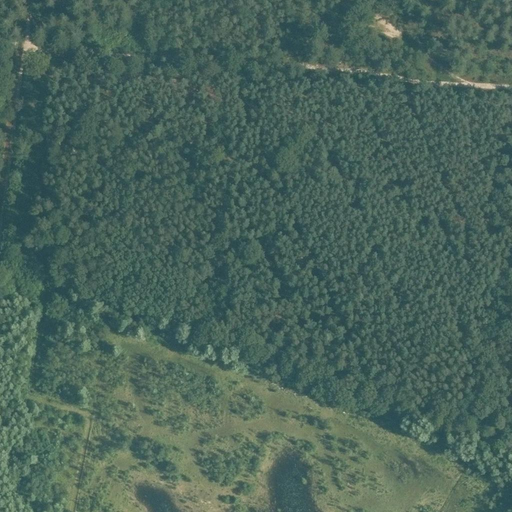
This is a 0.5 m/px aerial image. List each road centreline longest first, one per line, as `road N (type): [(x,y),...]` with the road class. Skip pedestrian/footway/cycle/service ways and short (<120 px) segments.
road 1 (unknown): [(511,82),(352,63),(26,43)]
road 2 (unknown): [(26,43),(0,219)]
